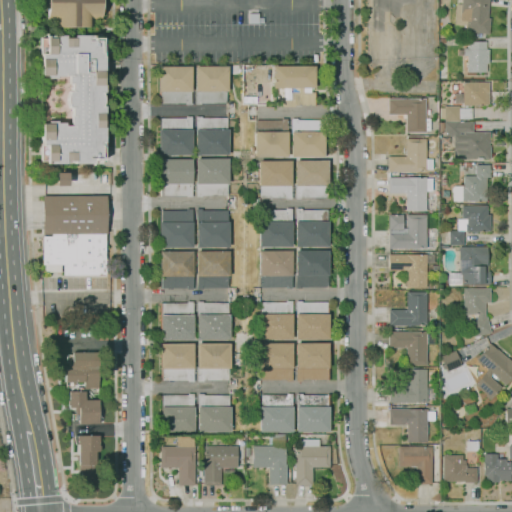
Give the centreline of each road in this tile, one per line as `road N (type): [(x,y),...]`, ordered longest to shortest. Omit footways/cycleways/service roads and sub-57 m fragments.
road 1 (residential): [(342,0),(342,68),(355,141),(356,449),(380,511)]
road 2 (residential): [(130,0),(134,511)]
road 3 (secondary): [(28,433),(6,273),(2,106)]
